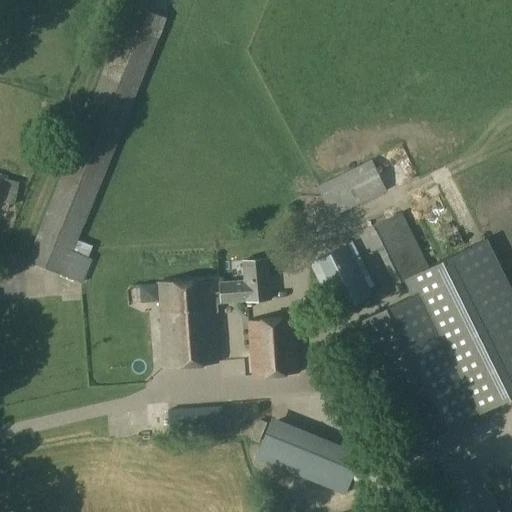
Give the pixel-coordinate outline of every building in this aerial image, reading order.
[(129,3),(26,261),(82,283),(91,259),(73,251),(166,18),(129,3)] [(386,190),(371,159),(317,187),(332,217),(386,190)] [(0,173),(0,201),(14,205),(19,182),(1,178),(2,174),(0,173)] [(403,213),(367,228),(401,300),(345,330),(403,450),(511,397),(511,297),(486,242),(428,267),(403,213)] [(313,261),(311,266),(332,310),(337,312),(371,295),(347,244),(313,261)] [(209,279),(158,283),(165,367),(217,363),(213,312),(216,312),(216,303),(220,303),(220,302),(246,300),(246,301),(270,299),(267,259),(243,261),(245,281),(219,283),(219,291),(210,292),(209,279)] [(299,373),(294,317),(247,320),(251,376),(299,373)] [(223,432),(221,406),(167,409),(170,435),(223,432)] [(359,459),(269,422),(257,451),(348,487),(359,459)] [(160,444),(156,424),(140,427),(144,447),(160,444)] [(498,511),(507,511),(504,504),(511,500),(511,501),(511,483),(505,487),(510,498),(495,505),(498,511)]
